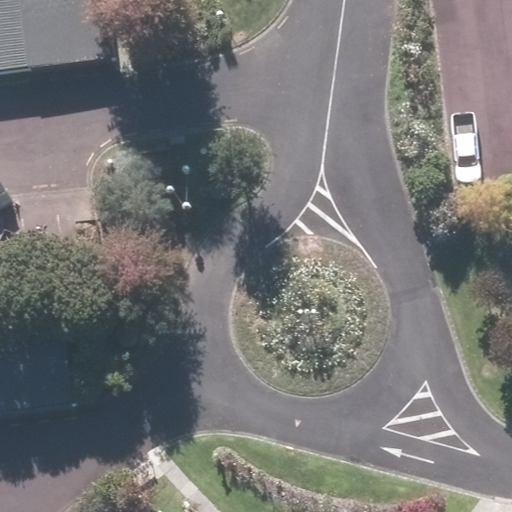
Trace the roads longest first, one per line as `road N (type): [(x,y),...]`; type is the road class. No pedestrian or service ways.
road 1 (residential): [(397,396),(331,432),(257,424),(225,404),(201,375),(186,338),(184,299),(194,261),(215,228),(283,190),(322,189)]
road 2 (residential): [(322,189),(384,215),(423,270),(428,336),(397,396)]
road 3 (residential): [(349,0),(322,189)]
road 4 (residential): [(511,454),(397,396)]
